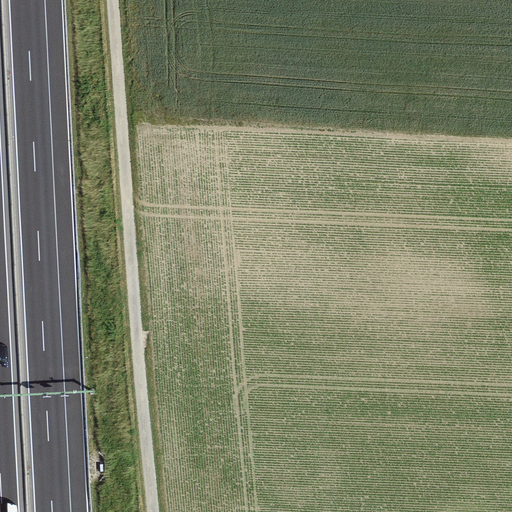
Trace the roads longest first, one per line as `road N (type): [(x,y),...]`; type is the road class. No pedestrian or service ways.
road 1 (track): [(153,511),(112,0)]
road 2 (motorway): [(53,511),(27,0)]
